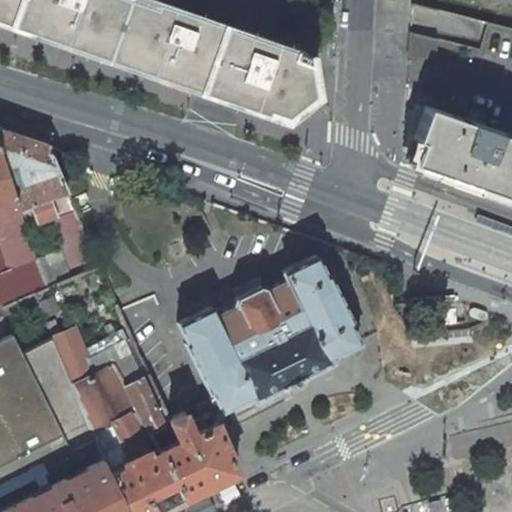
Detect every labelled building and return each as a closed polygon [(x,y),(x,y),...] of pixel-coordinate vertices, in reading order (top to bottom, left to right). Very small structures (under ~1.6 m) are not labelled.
[(307,52),(228,24),(157,0),(0,0),(0,18),(261,109),(263,105),(282,113),(314,86),(310,62),(309,62),(307,52)] [(407,57),(434,58),(436,40),(408,33),(407,57)] [(314,86),(282,113),(263,105),(261,109),(279,115),(285,117),(315,92),(314,86)] [(425,104),(413,137),(418,139),(415,149),(411,161),(511,196),(511,135),(482,124),(487,111),(474,107),(470,120),(425,104)] [(75,276),(100,266),(48,144),(0,128),(0,157),(24,227),(53,218),(64,247),(75,276)] [(405,159),(411,161),(415,149),(418,139),(413,137),(405,159)] [(0,157),(0,299),(2,304),(35,292),(45,288),(35,259),(24,227),(0,157)] [(51,286),(75,276),(64,247),(35,259),(45,288),(51,286)] [(326,272),(324,273),(314,254),(280,271),(284,279),(265,289),(265,287),(258,285),(234,296),(232,304),(233,305),(214,315),(210,306),(176,323),(186,343),(184,344),(208,392),(210,391),(220,411),(250,396),(252,400),(311,370),(330,360),(328,357),(357,342),(358,341),(348,322),(350,321),(326,272)] [(410,299),(407,271),(393,272),(395,300),(409,299),(410,299)] [(456,323),(454,295),(429,297),(431,315),(432,325),(456,323)] [(410,317),(431,315),(429,297),(410,299),(409,299),(409,302),(410,317)] [(0,511),(129,511),(130,511),(108,469),(90,430),(71,385),(50,335),(19,352),(10,336),(0,315),(0,511)] [(64,330),(50,335),(71,385),(96,372),(88,358),(84,349),(74,326),(64,330)] [(122,339),(118,330),(84,349),(88,358),(122,339)] [(172,443),(140,375),(122,339),(88,358),(96,372),(71,385),(90,430),(108,469),(130,511),(154,511),(237,471),(216,422),(210,414),(188,424),(183,413),(168,419),(178,440),(172,443)]
